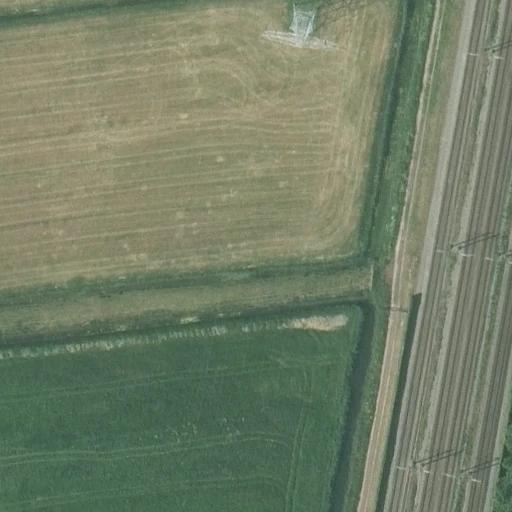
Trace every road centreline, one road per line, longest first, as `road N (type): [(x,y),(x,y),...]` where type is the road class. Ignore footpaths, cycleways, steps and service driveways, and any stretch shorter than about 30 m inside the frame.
road 1 (track): [(363,511),(444,0)]
road 2 (track): [(0,325),(398,273)]
